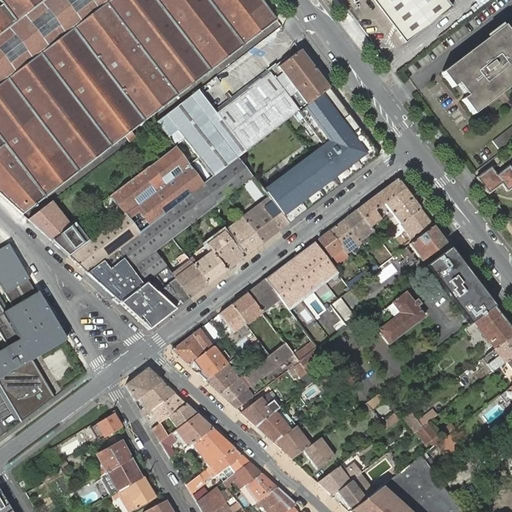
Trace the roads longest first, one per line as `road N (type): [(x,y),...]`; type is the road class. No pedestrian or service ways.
road 1 (residential): [(415,146),(147,349)]
road 2 (residential): [(147,349),(324,511)]
road 3 (secondary): [(415,146),(303,0)]
road 4 (residential): [(147,349),(15,228)]
road 5 (residential): [(15,228),(106,379)]
road 6 (secondary): [(511,273),(415,146)]
road 7 (residential): [(187,511),(106,379)]
road 8 (unknown): [(503,286),(412,359),(391,358)]
road 9 (residential): [(106,379),(0,457)]
